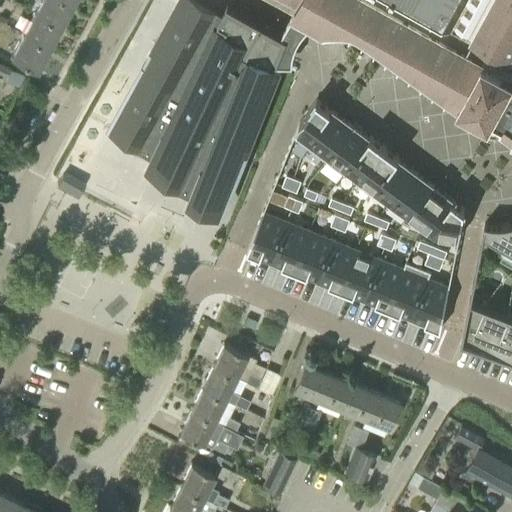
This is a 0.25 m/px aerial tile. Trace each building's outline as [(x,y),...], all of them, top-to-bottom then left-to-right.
[(61,26),(73,5),(64,0),(40,0),(34,11),(61,26)] [(179,0),(142,67),(145,69),(112,129),(141,143),(139,147),(154,154),(150,162),(183,178),(181,182),(193,188),(191,194),(221,209),(245,148),(248,150),(281,67),(276,65),(287,36),(228,3),(222,14),(197,0),(179,0)] [(451,25),(451,24),(406,0),(280,0),(295,8),(323,23),(326,18),(328,17),(332,16),(334,16),(339,15),(345,15),(352,16),(356,17),(358,18),(362,19),(365,20),(429,68),(452,25),(451,25)] [(406,0),(451,24),(464,0),(406,0)] [(511,0),(464,0),(451,25),(452,25),(429,68),(453,84),(465,91),(460,99),(490,116),(491,115),(501,120),(499,123),(511,132),(511,0)] [(50,47),(61,26),(34,11),(23,33),(50,47)] [(38,69),(50,47),(23,33),(11,55),(38,69)] [(0,73),(6,76),(9,70),(10,68),(0,63),(0,73)] [(297,118),(294,127),(311,139),(333,109),(315,95),(297,118)] [(333,109),(311,139),(328,152),(351,122),(333,109)] [(351,122),(328,152),(345,165),(368,135),(351,122)] [(368,135),(345,165),(359,175),(381,145),(368,135)] [(381,145),(359,175),(372,185),(395,155),(381,145)] [(395,155),(372,185),(390,198),(412,168),(395,155)] [(412,168),(390,198),(407,211),(429,181),(412,168)] [(84,185),(63,173),(56,185),(77,196),(84,185)] [(287,174),(282,185),(290,188),(294,177),(287,174)] [(294,177),(290,188),(297,191),(301,180),(294,177)] [(429,181),(407,211),(434,231),(458,236),(463,206),(429,181)] [(307,187),(304,194),(315,199),(318,191),(307,187)] [(288,195),(284,205),(292,208),(296,197),(289,194),(288,195)] [(296,197),(292,208),(299,211),(303,200),(296,197)] [(332,197),(329,204),(339,208),(342,201),(332,197)] [(342,201),(339,208),(351,213),(354,206),(342,201)] [(262,208),(245,249),(269,259),(286,218),(262,208)] [(367,211),(364,219),(375,223),(378,216),(367,211)] [(335,213),(331,224),(338,227),(343,216),(335,213)] [(343,216),(338,227),(346,230),(350,219),(343,216)] [(378,216),(375,223),(387,228),(390,220),(378,216)] [(286,218),(269,259),(293,269),(310,228),(286,218)] [(511,314),(470,297),(462,338),(511,358),(511,221),(510,222),(506,223),(502,224),(497,224),(493,224),(489,223),(485,223),(483,234),(491,239),(488,245),(506,255),(510,249),(511,250),(511,314)] [(310,228),(293,269),(317,278),(333,237),(310,228)] [(382,232),(377,243),(385,246),(390,235),(382,232)] [(390,235),(385,246),(392,249),(397,238),(390,235)] [(333,237),(317,278),(340,288),(357,247),(333,237)] [(357,247),(340,288),(363,297),(380,256),(357,247)] [(429,252),(425,263),(432,266),(436,254),(429,252)] [(436,254),(432,266),(440,269),(444,258),(437,255),(436,254)] [(380,256),(363,297),(386,307),(403,266),(380,256)] [(403,266),(386,307),(409,316),(426,275),(403,266)] [(426,275),(409,316),(439,328),(447,284),(426,275)] [(260,377),(249,372),(256,358),(246,353),(247,351),(223,340),(213,361),(272,391),(280,375),(265,367),(260,377)] [(272,391),(213,361),(202,384),(216,391),(247,406),(250,399),(239,394),(246,382),(256,387),(254,390),(269,397),(272,391)] [(317,398),(328,371),(304,361),(293,388),(317,398)] [(341,408),(352,380),(328,371),(317,398),(341,408)] [(364,417),(375,390),(352,380),(341,408),(364,417)] [(247,406),(216,391),(202,384),(191,406),(236,428),(239,421),(228,416),(235,403),(246,409),(247,406)] [(389,427),(400,399),(375,390),(364,417),(389,427)] [(306,426),(313,408),(306,405),(298,423),(306,426)] [(235,430),(236,428),(191,406),(180,428),(225,450),(228,443),(216,437),(222,424),(235,430)] [(313,429),(320,412),(313,408),(306,426),(313,429)] [(274,439),(282,420),(272,415),(264,434),(274,439)] [(511,495),(511,458),(479,440),(482,435),(460,423),(454,435),(475,447),(463,468),(511,495)] [(360,427),(354,424),(347,442),(353,444),(360,427)] [(360,427),(353,444),(343,469),(366,478),(376,454),(359,447),(366,429),(360,427)] [(317,463),(321,453),(309,448),(306,458),(317,463)] [(263,486),(279,494),(296,459),(279,451),(263,486)] [(427,476),(434,465),(423,459),(417,469),(427,476)] [(214,487),(208,484),(214,472),(191,460),(180,483),(217,501),(216,503),(233,511),(254,511),(256,508),(230,494),(231,492),(220,487),(220,486),(215,484),(214,487)] [(437,498),(443,487),(422,475),(416,486),(437,498)] [(211,511),(216,503),(217,501),(180,483),(169,504),(184,511),(211,511)] [(0,511),(11,511),(20,496),(0,486),(0,511)] [(20,496),(11,511),(42,511),(44,508),(42,507),(43,504),(34,500),(33,502),(20,496)]
